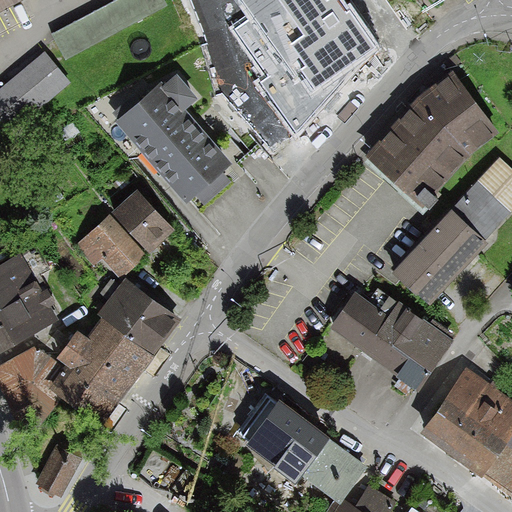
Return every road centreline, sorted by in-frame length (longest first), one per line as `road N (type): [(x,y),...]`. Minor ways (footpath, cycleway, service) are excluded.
road 1 (residential): [(501,6),(466,18),(414,54),(199,318)]
road 2 (residential): [(199,318),(488,511)]
road 3 (residential): [(199,318),(73,511)]
